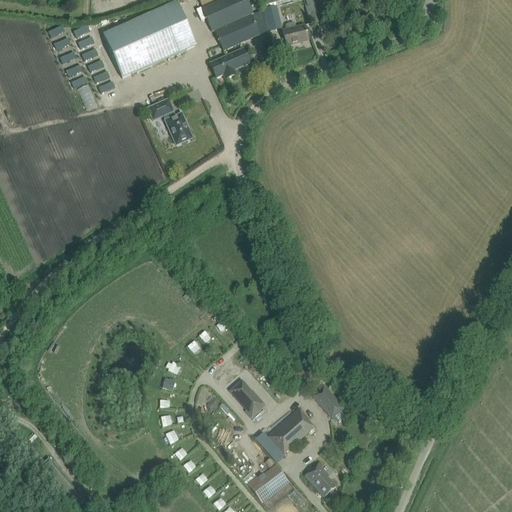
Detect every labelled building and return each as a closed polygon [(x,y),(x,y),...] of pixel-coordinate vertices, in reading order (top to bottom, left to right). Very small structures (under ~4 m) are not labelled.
[(252,14),(246,0),(223,0),(201,10),(211,33),(213,32),(223,53),(259,36),(250,16),(252,14)] [(267,0),(265,1),(267,8),(299,0),(304,0),(307,8),(311,27),(322,24),(318,9),(324,7),(321,0),(267,0)] [(102,36),(122,80),(196,47),(176,3),(102,36)] [(275,31),(282,29),(277,11),(270,12),(275,31)] [(304,27),(296,29),(295,25),(292,23),(286,24),(285,27),(286,32),(283,33),(286,47),(301,43),(300,41),(308,40),(304,27)] [(48,34),(50,39),(64,33),(62,27),(48,34)] [(87,28),(73,34),(76,40),(90,34),(87,28)] [(91,39),(77,45),(80,51),(93,45),(91,39)] [(53,46),(56,52),(70,46),(67,40),(53,46)] [(81,56),(84,62),(98,56),(95,50),(81,56)] [(210,64),(216,80),(223,77),(224,81),(236,76),(234,72),(249,65),(243,50),(210,64)] [(59,60),(62,66),(76,60),(73,54),(59,60)] [(87,68),(89,73),(103,67),(101,61),(87,68)] [(65,73),(68,79),(82,73),(79,67),(65,73)] [(93,79),(96,85),(109,79),(107,73),(93,79)] [(208,82),(203,84),(209,98),(214,96),(208,82)] [(99,90),(101,96),(115,90),(112,84),(99,90)] [(165,122),(176,147),(192,139),(181,115),(175,117),(173,113),(168,101),(147,110),(152,122),(163,117),(165,122)] [(223,327),(229,333),(232,330),(226,323),(223,327)] [(207,335),(203,342),(208,345),(212,337),(207,335)] [(190,350),(197,358),(204,352),(197,344),(190,350)] [(167,382),(166,392),(175,394),(177,383),(167,382)] [(230,392),(253,418),(260,412),(260,411),(265,407),(251,392),(250,393),(241,383),(230,392)] [(324,387),(312,397),(332,420),(333,419),(337,425),(347,416),(343,411),(344,409),(324,387)] [(298,409),(266,437),(277,449),(278,447),(285,455),(313,430),(307,422),(308,421),(298,409)] [(163,421),(166,431),(175,429),(173,418),(163,421)] [(173,448),(183,444),(178,433),(168,437),(173,448)] [(185,449),(177,456),(183,464),(191,457),(185,449)] [(275,461),(268,466),(273,472),(260,482),(272,498),(292,484),(275,461)] [(192,476),(198,471),(193,463),(186,468),(192,476)] [(305,477),(317,492),(319,490),(325,497),(328,495),(332,498),(336,495),(333,491),(336,488),(327,478),(328,477),(318,465),(305,477)] [(198,481),(202,489),(212,483),(207,476),(198,481)] [(205,494),(211,502),(215,499),(209,491),(205,494)]
